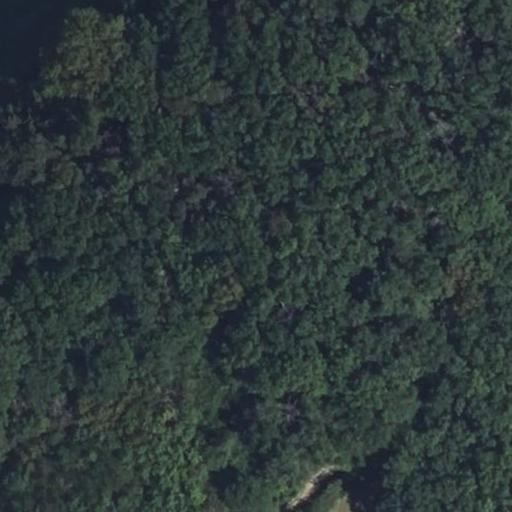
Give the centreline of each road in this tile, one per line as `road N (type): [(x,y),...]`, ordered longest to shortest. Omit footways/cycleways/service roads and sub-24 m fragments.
road 1 (track): [(279,511),(431,378),(511,192)]
road 2 (track): [(0,210),(133,0)]
